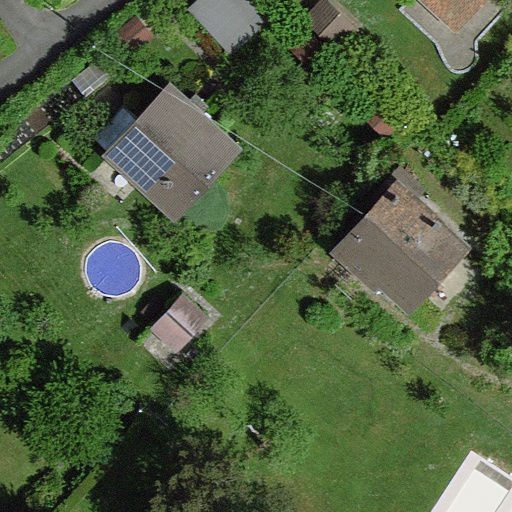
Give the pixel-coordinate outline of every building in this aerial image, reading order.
[(265,0),(199,0),(199,1),(241,44),(276,11),(265,0)] [(437,0),(458,21),(477,0),(437,0)] [(362,38),(328,7),(314,22),(348,53),(362,38)] [(120,70),(107,55),(76,81),(89,95),(120,70)] [(242,149),(172,84),(110,151),(180,215),(242,149)] [(404,119),(385,101),(370,117),(389,134),(404,119)] [(377,194),(387,203),(399,190),(412,202),(423,190),(400,169),(377,194)] [(387,203),(344,250),(367,270),(374,262),(410,295),(458,245),(412,202),(399,190),(387,203)] [(206,316),(184,295),(154,326),(178,346),(206,316)]
